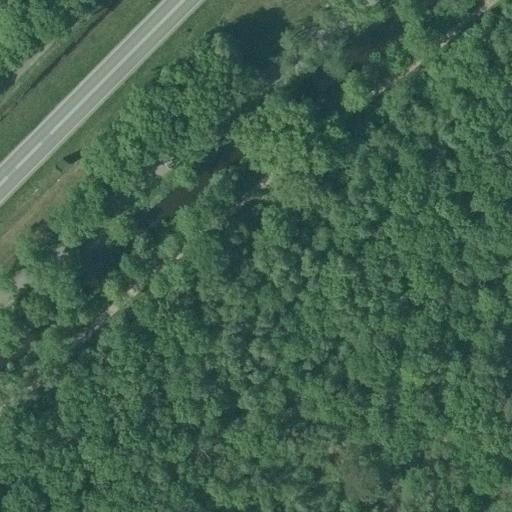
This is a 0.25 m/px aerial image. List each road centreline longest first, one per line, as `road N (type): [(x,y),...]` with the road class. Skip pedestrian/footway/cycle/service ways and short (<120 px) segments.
road 1 (unclassified): [(0,300),(361,0)]
road 2 (track): [(0,409),(260,181)]
road 3 (track): [(260,181),(488,0)]
road 4 (trunk): [(0,183),(182,0)]
